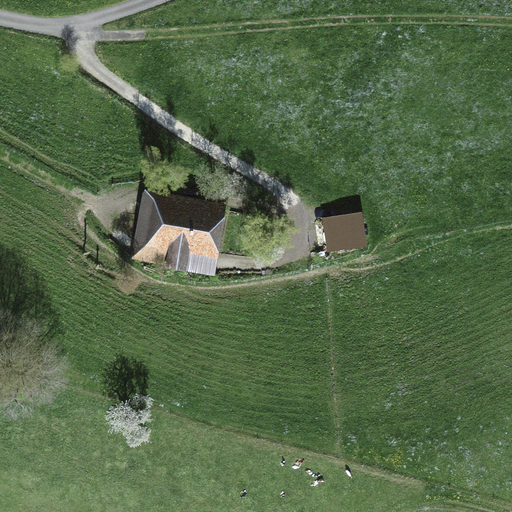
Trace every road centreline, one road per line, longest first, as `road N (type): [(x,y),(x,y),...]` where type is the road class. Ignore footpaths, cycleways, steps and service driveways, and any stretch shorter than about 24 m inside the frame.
road 1 (track): [(64,25),(90,68),(307,213),(309,240)]
road 2 (residential): [(155,0),(86,23),(0,17)]
